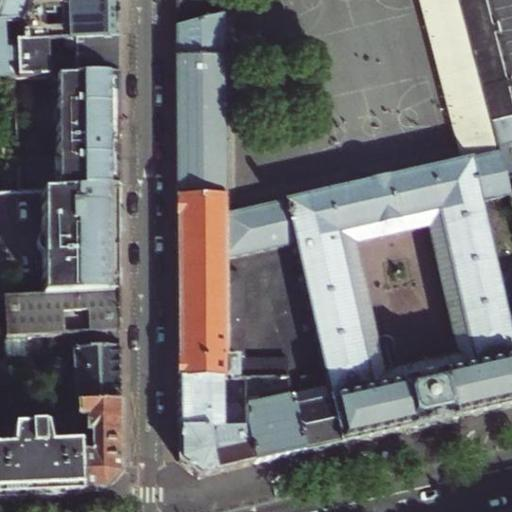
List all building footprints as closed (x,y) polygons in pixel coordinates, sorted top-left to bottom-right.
[(0,0),(0,22),(19,21),(26,0),(0,0)] [(20,43),(45,42),(50,42),(117,40),(117,24),(116,0),(26,0),(19,21),(20,43)] [(224,306),(224,262),(294,246),(329,400),(293,408),(304,454),(393,433),(474,415),(488,412),(511,406),(511,345),(482,217),(490,215),(511,298),(511,212),(504,182),(497,157),(489,125),(458,4),(456,0),(439,0),(478,160),(309,198),(223,216),(221,17),(212,0),(178,0),(175,1),(176,202),(175,202),(175,218),(176,219),(177,381),(245,380),(268,379),(286,379),(287,361),(242,360),(241,306),(224,306)] [(456,0),(458,4),(489,125),(511,118),(511,109),(482,0),(456,0)] [(19,21),(0,22),(0,79),(15,79),(14,43),(20,43),(19,21)] [(59,52),(61,53),(73,52),(74,77),(117,75),(117,63),(117,40),(50,42),(50,46),(57,46),(56,49),(57,51),(59,52)] [(14,43),(15,79),(52,78),(52,50),(46,51),(45,42),(20,43),(14,43)] [(20,192),(40,191),(118,187),(117,131),(117,75),(74,77),(52,78),(15,79),(17,122),(18,135),(20,192)] [(511,118),(489,125),(497,157),(504,182),(511,179),(511,118)] [(18,135),(17,122),(5,123),(3,125),(4,136),(18,135)] [(118,245),(118,213),(118,187),(40,191),(42,249),(118,245)] [(0,298),(3,298),(118,292),(118,265),(118,245),(42,249),(0,251),(0,298)] [(3,298),(4,312),(7,362),(8,388),(9,389),(22,388),(25,386),(28,383),(30,381),(32,378),(30,339),(52,337),(118,334),(118,316),(118,292),(3,298)] [(73,350),(74,406),(119,405),(119,376),(118,334),(52,337),(52,345),(75,344),(76,350),(73,350)] [(7,362),(0,362),(0,388),(8,388),(7,362)] [(272,401),(268,379),(245,380),(245,402),(246,429),(245,429),(254,465),(279,460),(304,454),(293,408),(290,398),(272,401)] [(245,402),(245,380),(177,381),(177,402),(177,429),(220,429),(219,401),(245,402)] [(102,496),(119,478),(119,405),(74,406),(75,435),(78,497),(93,497),(102,496)] [(0,500),(52,498),(78,497),(75,435),(45,436),(42,428),(12,430),(11,423),(0,422),(0,500)] [(177,463),(198,478),(224,472),(235,470),(254,465),(245,429),(220,429),(177,429),(177,463)]
